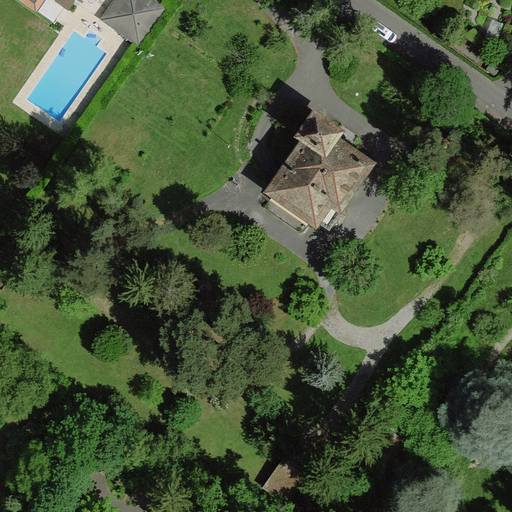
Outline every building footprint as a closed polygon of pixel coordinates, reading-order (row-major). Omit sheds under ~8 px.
[(159,9),(144,0),(123,0),(111,19),(139,38),(159,9)] [(326,151),(333,141),(338,132),(317,117),(303,135),(310,141),(326,151)] [(310,141),(276,190),(327,225),(368,165),(333,141),(326,151),(310,141)] [(420,421),(399,406),(385,426),(406,441),(420,421)] [(120,449),(104,441),(93,466),(108,474),(120,449)] [(169,489),(154,480),(142,501),(159,510),(169,489)]
